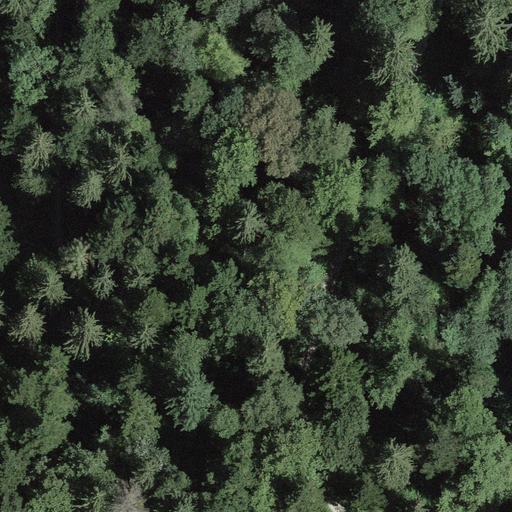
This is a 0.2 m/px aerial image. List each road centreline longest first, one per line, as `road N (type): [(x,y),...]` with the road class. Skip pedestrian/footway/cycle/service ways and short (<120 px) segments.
road 1 (track): [(342,511),(316,460),(307,355),(425,0)]
road 2 (track): [(55,0),(65,511)]
